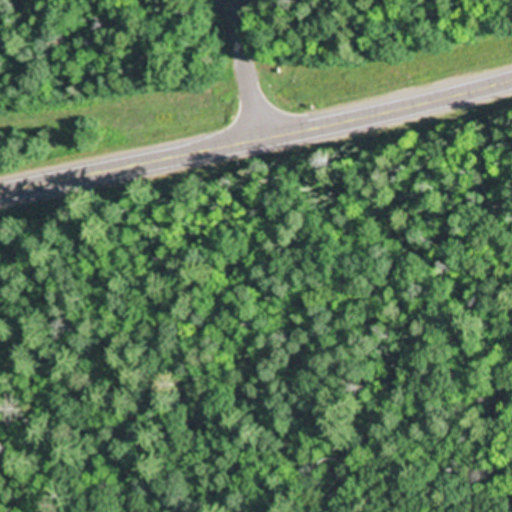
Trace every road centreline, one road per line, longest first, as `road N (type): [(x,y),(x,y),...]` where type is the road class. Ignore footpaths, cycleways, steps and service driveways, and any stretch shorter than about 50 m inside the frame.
road 1 (primary): [(511,74),(0,187)]
road 2 (residential): [(236,6),(272,132)]
